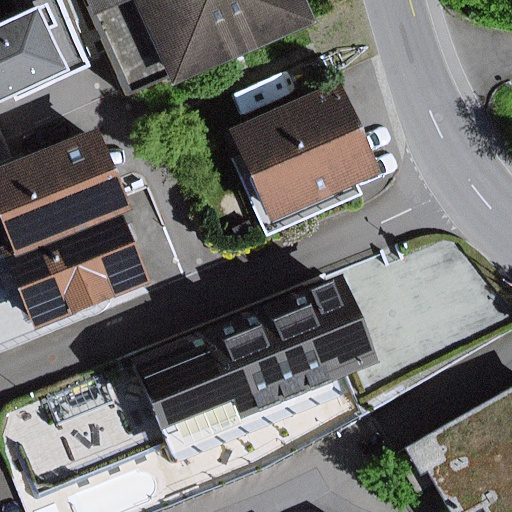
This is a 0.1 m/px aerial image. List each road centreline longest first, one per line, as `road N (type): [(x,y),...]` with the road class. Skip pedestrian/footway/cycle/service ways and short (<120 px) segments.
road 1 (residential): [(0,378),(410,212),(465,181)]
road 2 (residential): [(211,511),(394,434),(511,360)]
road 3 (tertiary): [(394,0),(437,128),(465,181)]
